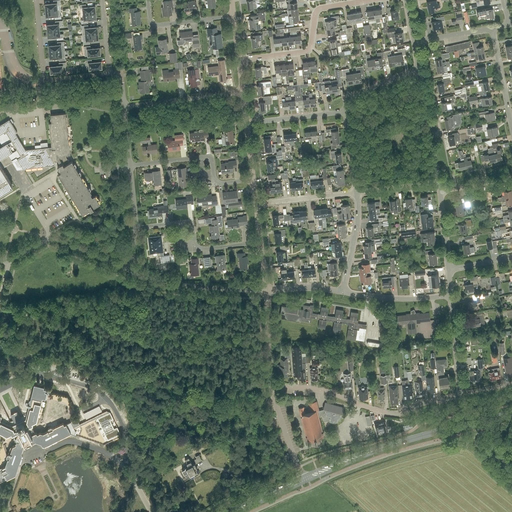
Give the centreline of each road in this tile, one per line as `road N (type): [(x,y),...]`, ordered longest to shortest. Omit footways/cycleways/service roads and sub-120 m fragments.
road 1 (primary): [(303,479),(511,413)]
road 2 (residential): [(270,385),(318,389),(391,413),(461,394)]
road 3 (residential): [(238,60),(305,51),(318,9),(371,0)]
road 4 (residential): [(260,243),(198,249),(187,222),(135,228)]
road 5 (residential): [(253,180),(217,183),(206,157),(130,166)]
road 6 (residential): [(127,270),(170,285),(265,290)]
road 7 (residential): [(0,258),(50,237),(127,270)]
